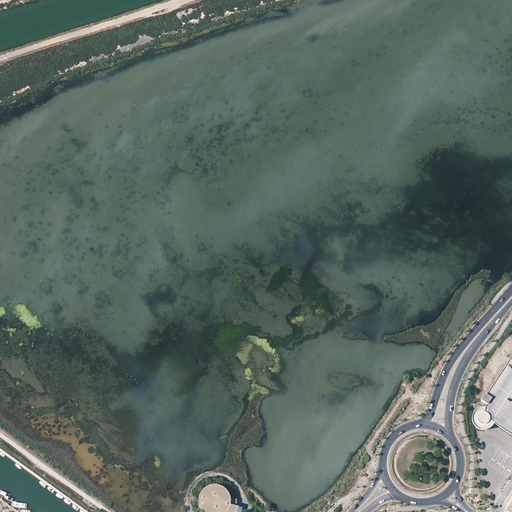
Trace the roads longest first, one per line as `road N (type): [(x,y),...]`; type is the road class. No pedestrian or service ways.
road 1 (track): [(184,0),(0,58)]
road 2 (primary): [(511,289),(451,359),(422,423)]
road 3 (primary): [(448,433),(453,381),(511,302)]
